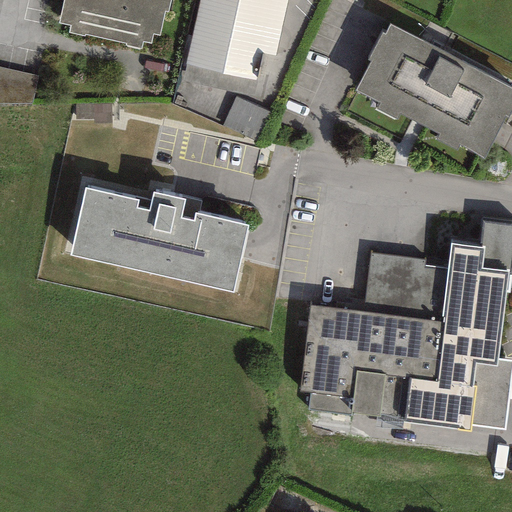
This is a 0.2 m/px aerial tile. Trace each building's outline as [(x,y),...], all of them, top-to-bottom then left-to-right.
[(62,0),(58,23),(69,25),(68,33),(83,37),(83,34),(124,43),(124,45),(141,49),(142,41),(150,43),(152,34),(159,36),(165,11),(168,12),(170,0),(62,0)] [(287,0),(198,0),(185,65),(255,80),(260,53),(275,56),(287,0)] [(511,89),(389,25),(384,34),(381,33),(367,59),(370,61),(354,91),(378,103),(375,108),(396,119),(399,113),(438,133),(435,139),(455,149),(458,145),(483,158),(505,117),(507,118),(511,109),(511,89)] [(0,98),(33,99),(34,62),(0,61),(0,98)] [(251,97),(255,80),(185,65),(181,81),(251,97)] [(271,114),(235,97),(221,126),(257,143),(271,114)] [(182,199),(152,192),(148,211),(136,208),(138,199),(85,187),(69,255),(231,292),(247,226),(197,214),(200,201),(182,197),(182,199)] [(424,260),(370,253),(362,313),(309,306),(298,392),(309,393),(307,411),(349,416),(349,414),(379,417),(379,415),(404,418),(403,423),(470,432),(471,425),(505,430),(511,377),(511,361),(497,359),(508,275),(511,275),(511,263),(511,225),(483,222),(480,248),(450,244),(447,269),(423,266),(424,260)]
